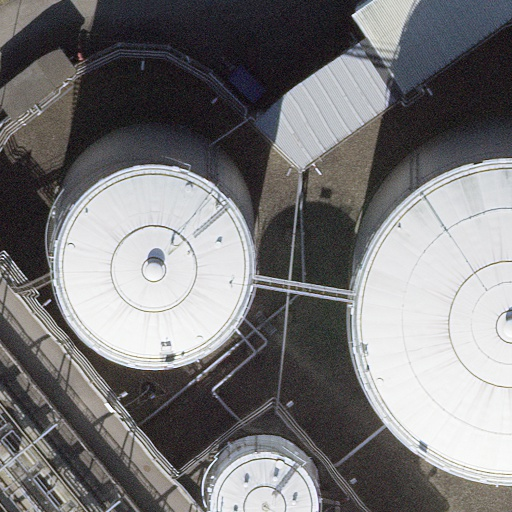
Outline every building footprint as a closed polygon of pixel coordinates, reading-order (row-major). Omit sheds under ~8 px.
[(511,0),(363,0),(357,4),(371,24),(407,75),(511,0)] [(407,75),(371,24),(257,105),(303,148),(407,75)] [(87,152),(71,171),(60,199),(58,222),(66,259),(84,285),(106,302),(142,314),(179,311),(206,299),(223,284),(239,262),(248,224),(243,189),(231,164),(210,143),(182,129),(151,125),(130,127),(108,136),(87,152)] [(391,182),(376,207),(372,216),(363,241),(359,279),(365,319),(387,365),(402,384),(435,410),(469,425),(511,430),(511,125),(486,125),(438,142),(417,157),(391,182)] [(222,443),(210,460),(205,483),(212,508),(215,511),(302,511),(311,495),(310,467),(298,447),(274,431),(237,433),(222,443)]
